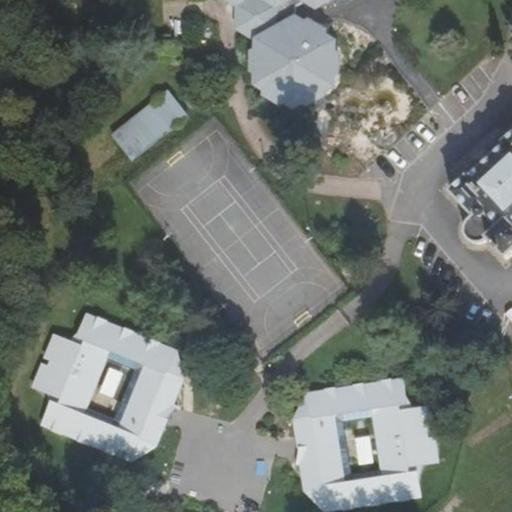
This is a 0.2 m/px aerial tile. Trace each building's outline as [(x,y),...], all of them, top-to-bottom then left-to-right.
[(225,0),(238,8),(237,30),(255,41),(256,51),(252,54),(252,74),(265,82),(265,95),(282,107),(297,101),(309,109),(326,99),(327,84),(340,76),(341,55),(327,46),(326,31),(309,22),(306,24),(296,16),(296,0),(314,10),(331,0),(225,0)] [(170,91),(115,136),(136,161),(192,117),(170,91)] [(511,138),(506,144),(499,139),(489,148),(494,154),(475,173),(470,167),(459,177),(464,183),(453,194),(473,217),(469,222),(466,227),(465,231),(466,235),(468,238),(470,241),(472,243),(475,244),(480,245),(484,244),(489,241),(507,261),(511,255),(511,138)] [(92,452),(93,450),(109,456),(108,459),(117,462),(119,460),(129,464),(138,442),(160,450),(170,428),(172,422),(181,412),(177,410),(186,385),(171,380),(179,357),(163,351),(164,348),(154,344),(153,347),(137,341),(138,338),(128,334),(127,337),(110,330),(111,328),(101,324),(100,326),(91,323),(78,351),(58,344),(49,365),(52,368),(50,373),(46,372),(37,394),(58,403),(47,432),(56,436),(56,438),(66,442),(66,440),(83,446),(82,449),(92,452)] [(301,468),(307,468),(310,493),(327,492),(330,511),(344,511),(347,511),(358,511),(358,509),(376,507),(376,510),(387,508),(386,505),(403,503),(404,506),(415,503),(415,500),(425,499),(420,468),(442,464),(439,441),(434,441),(433,436),(437,435),(434,411),(411,413),(406,383),(395,384),(395,382),(384,383),(385,386),(367,389),(367,386),(357,388),(357,391),(339,394),(339,391),(329,394),(329,397),(318,398),(321,421),(300,425),(304,449),(301,468)] [(312,399),(300,425),(321,421),(318,398),(312,399)] [(136,466),(160,450),(138,442),(129,464),(136,466)]
